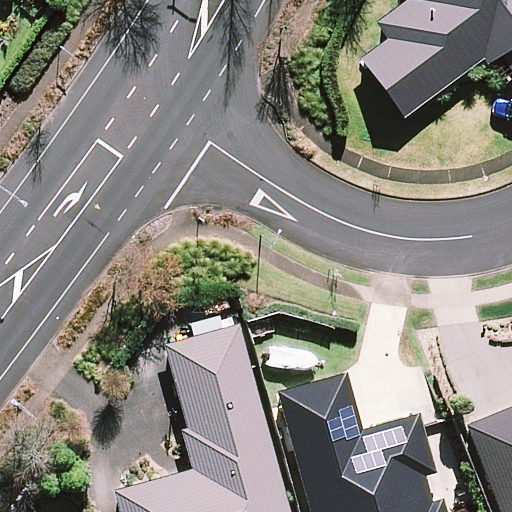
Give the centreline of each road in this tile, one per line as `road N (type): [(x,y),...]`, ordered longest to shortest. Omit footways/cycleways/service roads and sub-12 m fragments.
road 1 (residential): [(511,229),(400,239),(342,223),(157,108)]
road 2 (tertiary): [(0,299),(56,248),(157,108)]
road 3 (tertiary): [(246,0),(157,108)]
